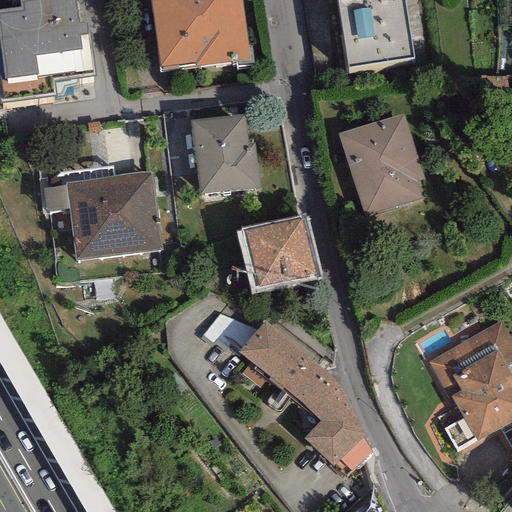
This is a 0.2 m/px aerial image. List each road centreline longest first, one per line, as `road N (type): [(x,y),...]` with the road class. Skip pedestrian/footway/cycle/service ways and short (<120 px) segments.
road 1 (unclassified): [(416,511),(376,436),(354,368),(283,0)]
road 2 (unknown): [(0,131),(296,88)]
